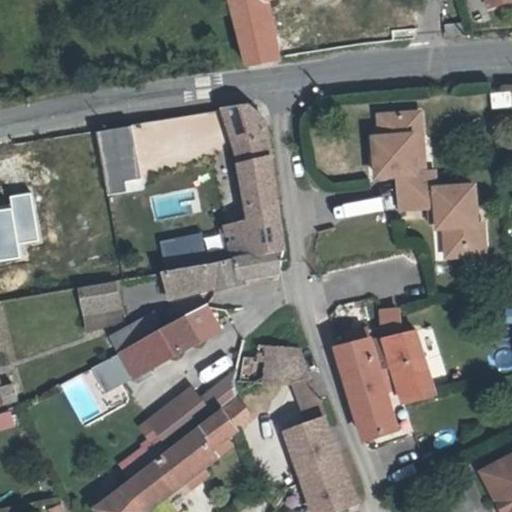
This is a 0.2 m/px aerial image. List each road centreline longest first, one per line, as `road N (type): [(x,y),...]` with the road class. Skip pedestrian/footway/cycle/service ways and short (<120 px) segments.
road 1 (residential): [(380,511),(309,289),(282,74)]
road 2 (tertiary): [(282,74),(0,123)]
road 3 (tertiary): [(442,59),(282,74)]
